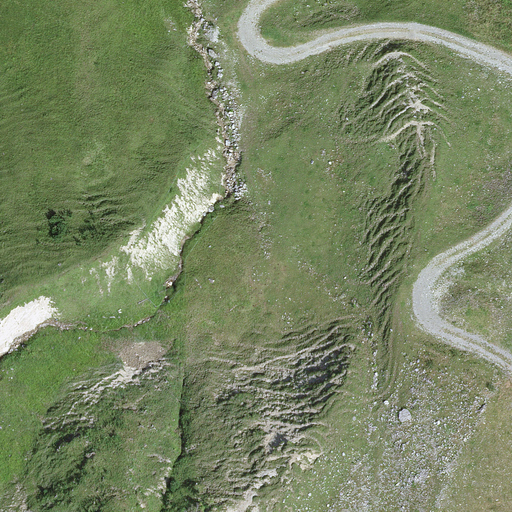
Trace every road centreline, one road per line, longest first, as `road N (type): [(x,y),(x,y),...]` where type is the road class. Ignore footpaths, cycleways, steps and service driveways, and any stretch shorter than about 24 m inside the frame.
road 1 (track): [(266,0),(247,19),(247,38),(269,53),(380,29),(447,41),(511,68)]
road 2 (track): [(511,214),(440,264),(424,295),(435,325),(488,345),(511,364)]
